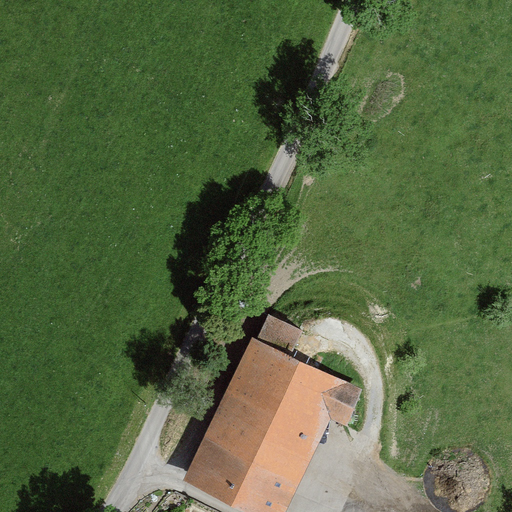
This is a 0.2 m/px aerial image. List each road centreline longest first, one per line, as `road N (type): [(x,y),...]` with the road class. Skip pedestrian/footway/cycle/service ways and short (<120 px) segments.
road 1 (residential): [(93,511),(133,457),(356,0)]
road 2 (track): [(133,457),(246,511)]
